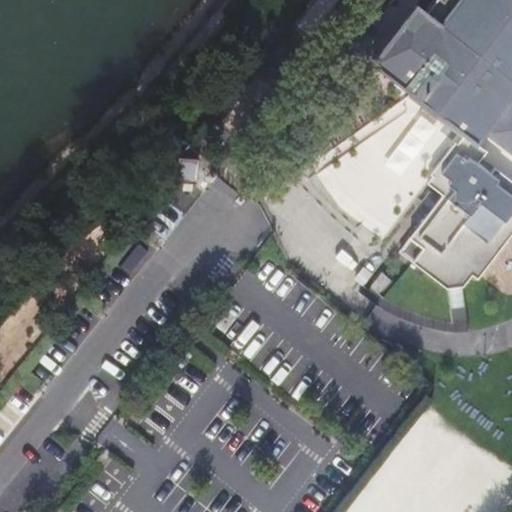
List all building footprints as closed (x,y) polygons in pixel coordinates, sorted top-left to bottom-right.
[(433,176),(427,183),(443,194),(410,238),(400,251),(413,261),(447,288),(448,288),(462,286),(463,286),(472,274),(478,278),(511,233),(511,180),(495,167),(491,173),(478,162),(486,152),(477,145),(486,133),(511,153),(511,0),(456,0),(440,22),(425,11),(417,4),(372,63),(411,93),(410,95),(426,107),(460,133),(461,131),(465,134),(458,144),(456,142),(431,174),(433,176)] [(433,0),(425,11),(440,22),(456,0),(433,0)] [(200,157),(178,157),(177,180),(199,181),(200,157)] [(370,286),(378,293),(390,279),(382,272),(370,286)] [(465,306),(462,287),(448,289),(450,308),(465,306)] [(338,511),(502,511),(511,500),(511,473),(501,465),(428,410),(382,470),(374,465),(338,511)]
